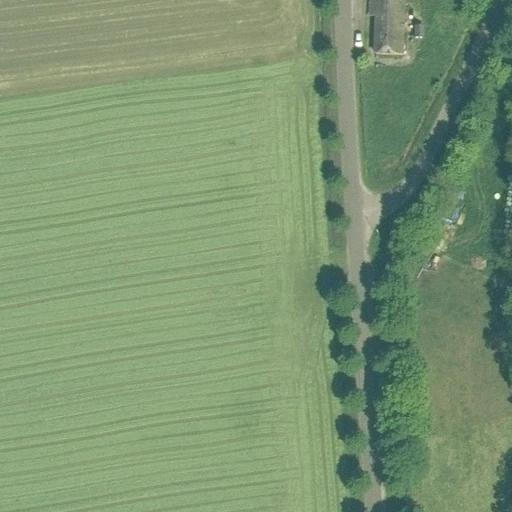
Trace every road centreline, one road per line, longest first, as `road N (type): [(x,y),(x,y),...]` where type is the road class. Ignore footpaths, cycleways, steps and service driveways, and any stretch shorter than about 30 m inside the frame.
road 1 (unclassified): [(373,511),(353,211)]
road 2 (unclassified): [(353,211),(385,205),(410,184),(508,0)]
road 3 (unclassified): [(353,211),(343,0)]
